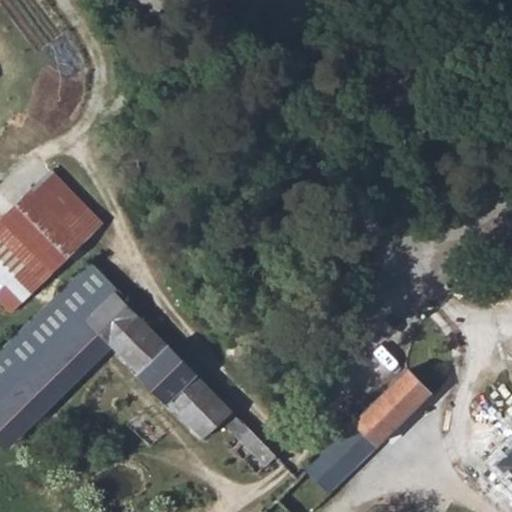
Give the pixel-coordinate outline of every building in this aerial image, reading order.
[(102,231),(49,175),(0,220),(0,311),(8,320),(102,231)] [(0,354),(0,420),(30,443),(111,359),(196,449),(207,439),(250,473),(272,454),(126,299),(94,266),(0,354)] [(405,385),(311,474),(331,495),(425,407),(405,385)] [(511,441),(495,457),(511,474),(511,441)] [(301,483),(294,490),(271,511),(316,511),(323,506),(301,483)]
